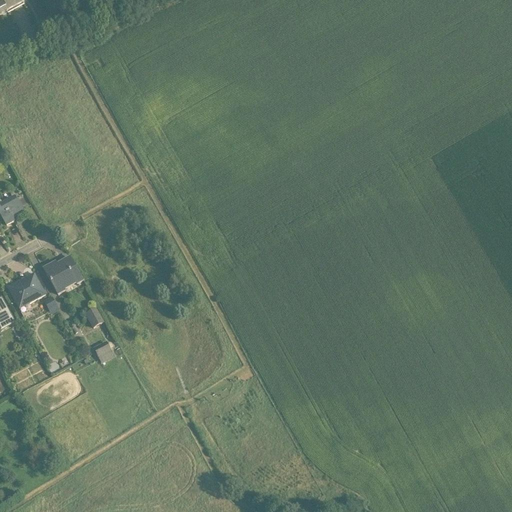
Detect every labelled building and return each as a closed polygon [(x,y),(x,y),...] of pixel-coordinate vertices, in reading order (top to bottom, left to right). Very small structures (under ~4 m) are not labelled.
[(0,0),(0,3),(5,11),(6,13),(24,2),(22,0),(0,0)] [(0,217),(6,227),(13,223),(10,218),(21,211),(14,198),(6,202),(8,205),(0,209),(0,217)] [(70,272),(64,262),(52,269),(50,266),(43,270),(58,296),(65,292),(62,287),(74,280),(77,286),(83,282),(76,269),(70,272)] [(19,311),(20,310),(46,296),(34,275),(8,290),(19,311)] [(0,299),(0,329),(1,331),(15,324),(1,299),(0,299)] [(51,317),(59,312),(52,299),(44,303),(51,317)] [(93,331),(104,324),(96,310),(85,316),(93,331)] [(101,366),(114,359),(106,343),(93,350),(101,366)]
